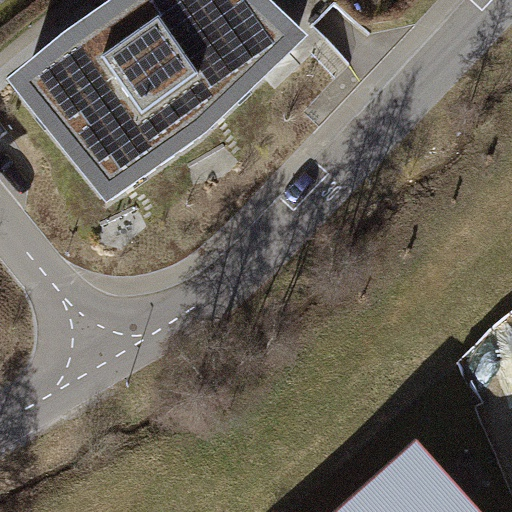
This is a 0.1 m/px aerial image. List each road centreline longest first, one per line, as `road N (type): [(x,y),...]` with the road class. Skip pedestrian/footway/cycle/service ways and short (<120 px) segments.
road 1 (residential): [(110,357),(207,299),(293,221),(504,0)]
road 2 (residential): [(110,357),(0,219)]
road 3 (residential): [(0,428),(110,357)]
